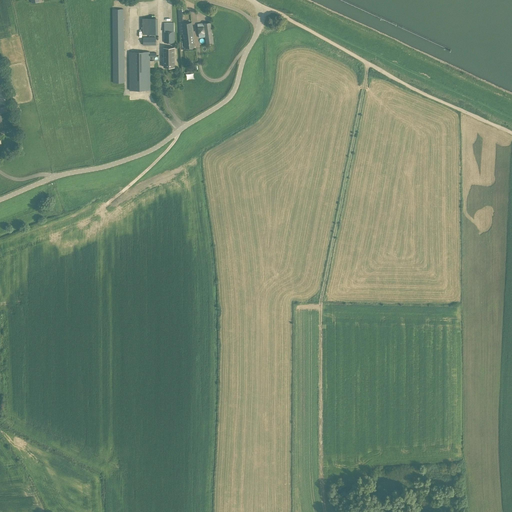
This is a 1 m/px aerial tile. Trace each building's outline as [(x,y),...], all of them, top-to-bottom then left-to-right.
[(184,40),(185,46),(185,48),(194,47),(192,22),(183,23),(183,21),(182,11),(184,11),(184,6),(178,6),(180,35),(184,34),(184,40)] [(124,82),(124,9),(112,9),(113,82),(124,82)] [(155,33),(155,17),(142,17),(142,34),(155,33)] [(206,43),(213,42),(211,22),(198,24),(199,38),(205,37),(206,43)] [(174,23),(164,23),(165,42),(174,42),(174,23)] [(175,67),(174,47),(163,47),(164,67),(175,67)] [(149,52),(129,52),(130,90),(150,90),(149,57),(156,57),(156,52),(149,53),(149,52)] [(18,71),(21,70),(20,69),(22,69),(24,72),(22,73),(23,73),(24,76),(26,80),(22,83),(21,79),(19,76),(21,85),(19,86),(20,90),(22,94),(21,95),(24,100),(19,104),(34,100),(25,63),(15,65),(13,66),(15,69),(16,69),(16,72),(19,76),(18,71)] [(0,107),(0,126),(3,126),(1,113),(8,112),(7,106),(0,107)]
